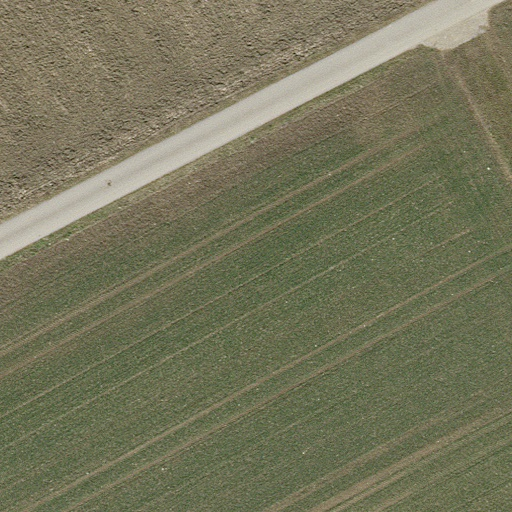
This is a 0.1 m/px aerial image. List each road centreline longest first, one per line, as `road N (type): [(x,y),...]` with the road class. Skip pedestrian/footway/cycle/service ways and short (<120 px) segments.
road 1 (track): [(479,0),(0,243)]
road 2 (track): [(511,126),(453,13)]
